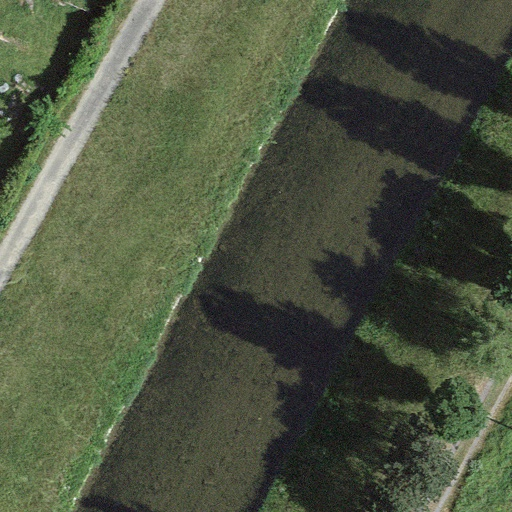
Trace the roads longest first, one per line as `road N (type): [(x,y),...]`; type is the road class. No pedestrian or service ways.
road 1 (track): [(0,274),(151,0)]
road 2 (track): [(427,511),(511,365)]
